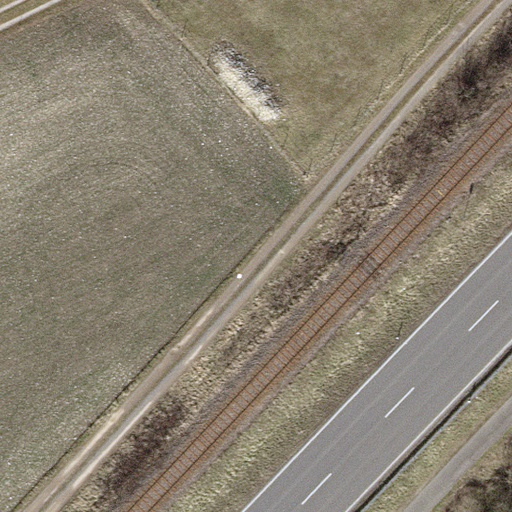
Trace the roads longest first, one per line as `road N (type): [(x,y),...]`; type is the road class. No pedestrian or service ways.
road 1 (track): [(24,511),(504,0)]
road 2 (primary): [(511,298),(307,511)]
